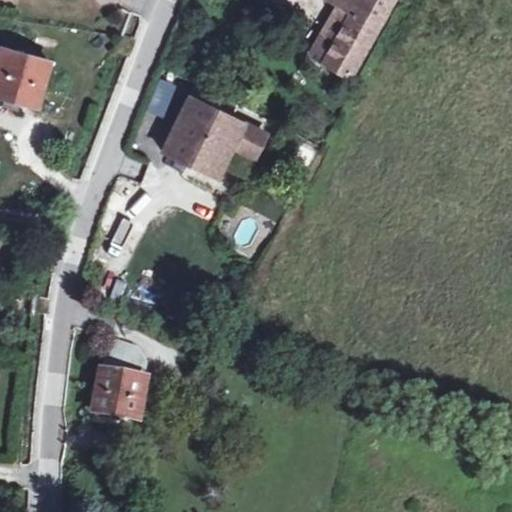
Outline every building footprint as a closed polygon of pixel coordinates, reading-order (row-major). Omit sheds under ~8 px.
[(349,79),(394,0),(393,0),(359,0),(353,12),(343,30),(323,64),(349,79)] [(332,0),(353,12),(359,0),(332,0)] [(312,58),(323,64),(343,30),(331,24),(312,58)] [(0,61),(0,97),(39,108),(52,63),(3,50),(0,61)] [(269,138),(192,101),(166,155),(220,181),(236,149),(258,160),(269,138)] [(129,262),(139,238),(128,233),(118,257),(129,262)] [(149,361),(140,348),(109,343),(95,422),(142,431),(151,381),(146,380),(149,361)] [(197,370),(180,365),(170,408),(186,413),(197,370)]
